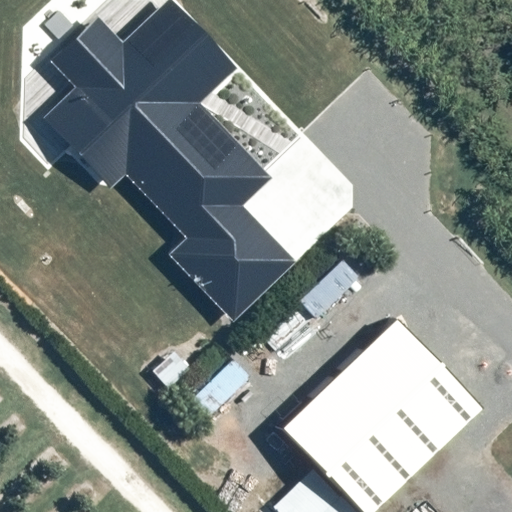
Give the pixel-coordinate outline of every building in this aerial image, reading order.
[(56,260),(79,237),(56,214),(33,237),(56,260)] [(217,342),(251,308),(226,282),(191,317),(217,342)] [(377,403),(453,340),(418,297),(342,360),(377,403)] [(160,330),(132,354),(169,397),(198,373),(160,330)] [(360,511),(312,462),(266,506),(271,511),(360,511)]
